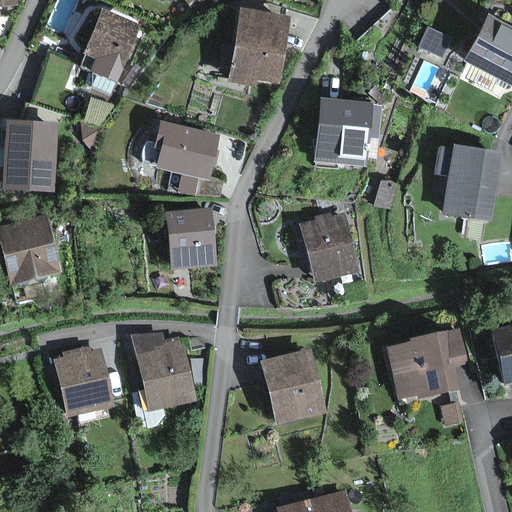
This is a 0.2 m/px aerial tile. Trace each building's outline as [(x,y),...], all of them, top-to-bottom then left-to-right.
[(469,65),(511,85),(511,13),(497,6),(469,65)] [(132,36),(95,20),(77,61),(114,78),(132,36)] [(281,29),(230,23),(223,85),(274,91),(281,29)] [(376,108),(323,100),(314,157),(366,166),(376,108)] [(57,126),(7,126),(7,188),(57,188),(57,126)] [(212,147),(163,136),(154,173),(203,184),(212,147)] [(505,155),(448,144),(434,216),(492,226),(505,155)] [(346,219),(301,227),(310,279),(355,271),(346,219)] [(205,223),(165,226),(168,270),(208,268),(205,223)] [(60,232),(7,246),(19,292),(72,278),(60,232)] [(511,334),(486,340),(501,408),(511,405),(511,334)] [(441,335),(378,351),(395,418),(457,402),(441,335)] [(184,338),(133,347),(143,397),(193,388),(184,338)] [(94,352),(50,360),(59,413),(103,405),(94,352)] [(313,357),(266,366),(276,421),(323,412),(313,357)] [(344,511),(342,502),(298,511),(344,511)]
